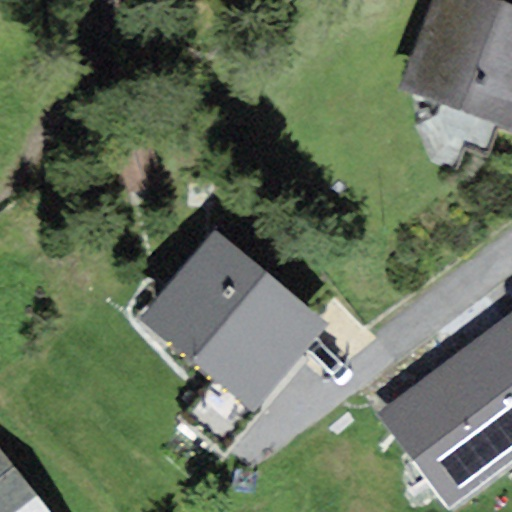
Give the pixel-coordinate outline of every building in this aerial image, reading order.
[(511,139),(511,10),(486,0),(431,0),(394,92),(511,139)] [(152,135),(123,143),(136,190),(166,182),(152,135)] [(326,325),(213,229),(135,320),(248,416),(326,325)] [(450,509),(511,461),(511,311),(510,309),(376,414),(450,509)] [(0,511),(48,511),(0,450),(0,511)]
